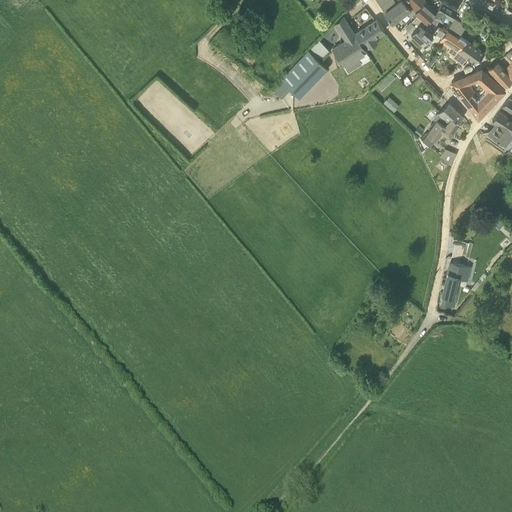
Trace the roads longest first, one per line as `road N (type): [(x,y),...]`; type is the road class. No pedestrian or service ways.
road 1 (residential): [(379,388),(428,319),(447,193),(476,125)]
road 2 (residential): [(476,125),(370,0)]
